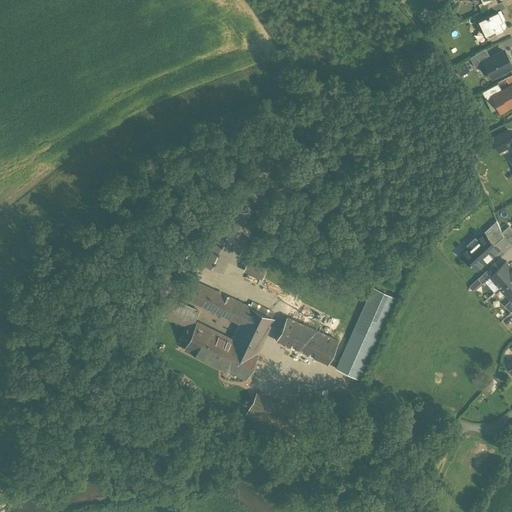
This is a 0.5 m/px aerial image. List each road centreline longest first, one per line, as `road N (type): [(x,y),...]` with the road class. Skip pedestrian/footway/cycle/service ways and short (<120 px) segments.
road 1 (track): [(173,287),(64,309),(0,276)]
road 2 (residential): [(511,414),(473,427),(350,390)]
